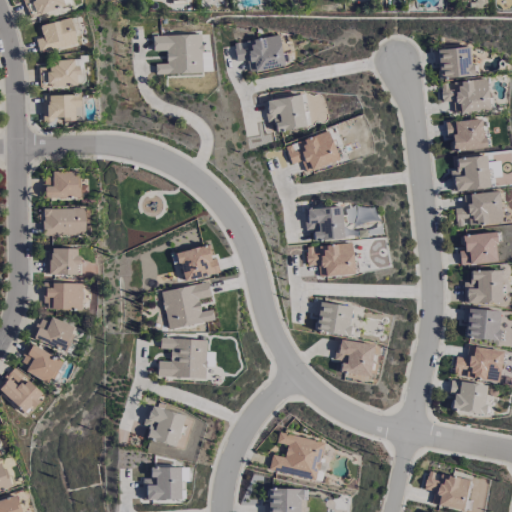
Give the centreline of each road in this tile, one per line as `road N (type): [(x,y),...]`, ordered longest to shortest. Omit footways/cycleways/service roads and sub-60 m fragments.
road 1 (residential): [(511,451),(371,425),(336,409),(306,389),(270,332),(245,246),(217,200),(184,171),(141,152),(34,140)]
road 2 (residential): [(398,63),(411,109),(433,312),(409,432)]
road 3 (residential): [(0,355),(14,341),(34,277),(32,91),(13,0)]
road 4 (residential): [(223,511),(230,465),(296,373)]
